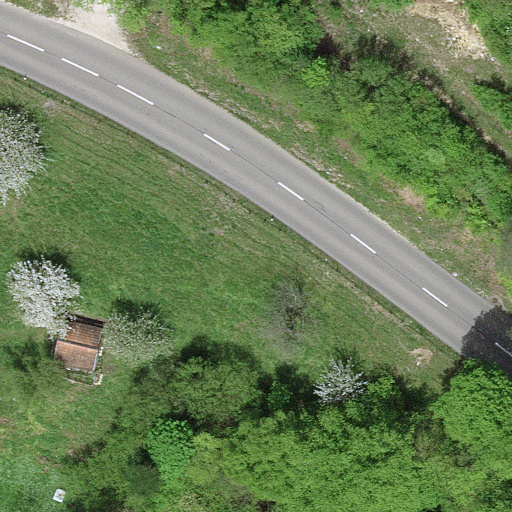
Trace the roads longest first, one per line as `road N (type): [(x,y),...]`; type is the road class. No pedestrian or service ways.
road 1 (tertiary): [(511,351),(249,162),(161,108),(0,34)]
road 2 (track): [(345,0),(511,132)]
road 3 (track): [(396,37),(511,81)]
